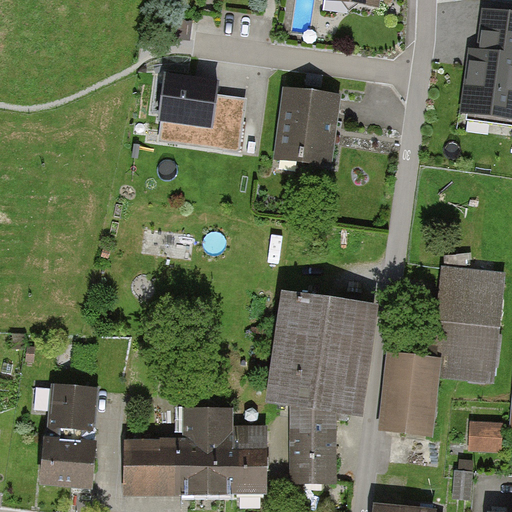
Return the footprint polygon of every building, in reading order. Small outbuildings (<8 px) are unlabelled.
[(470,50),(462,113),(511,120),(511,16),(485,13),(479,52),(470,50)] [(218,81),(166,74),(160,119),(212,126),(218,81)] [(340,98),(286,92),(279,160),(333,166),(340,98)] [(505,272),(444,268),(438,359),(395,356),(390,431),(436,434),(440,374),(499,378),(505,272)] [(380,309),(286,293),(269,404),(291,408),(294,487),(339,490),(339,413),(364,418),(380,309)] [(105,389),(52,385),(43,484),(96,489),(105,389)] [(188,443),(126,443),(126,493),(266,494),(267,428),(240,428),(240,411),(188,410),(188,443)] [(502,426),(471,424),(469,451),(500,453),(502,426)] [(457,471),(458,498),(490,498),(490,471),(457,471)]
